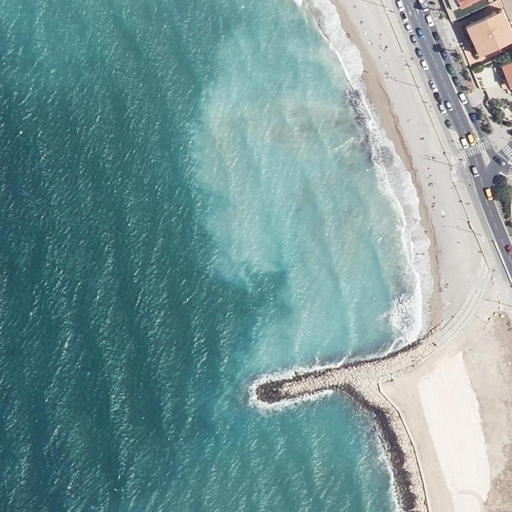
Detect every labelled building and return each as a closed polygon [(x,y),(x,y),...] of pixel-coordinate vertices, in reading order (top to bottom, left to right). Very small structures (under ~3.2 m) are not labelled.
[(448,0),(456,19),(487,5),(484,0),(448,0)] [(501,7),(498,1),(470,15),(474,21),(501,7)] [(473,23),(487,52),(511,40),(511,29),(502,9),(473,23)] [(481,55),(487,52),(473,23),(467,25),(481,55)] [(511,62),(503,66),(511,86),(511,85),(511,62)]
